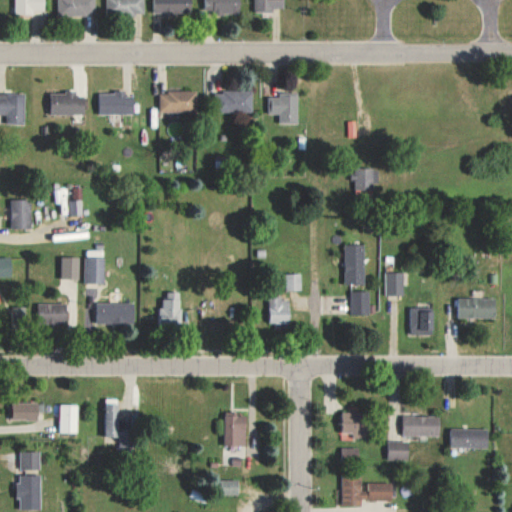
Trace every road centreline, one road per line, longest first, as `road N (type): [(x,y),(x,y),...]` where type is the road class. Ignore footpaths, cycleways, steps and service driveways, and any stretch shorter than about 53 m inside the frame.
road 1 (residential): [(511,368),(0,365)]
road 2 (residential): [(511,52),(0,53)]
road 3 (residential): [(297,511),(296,368)]
